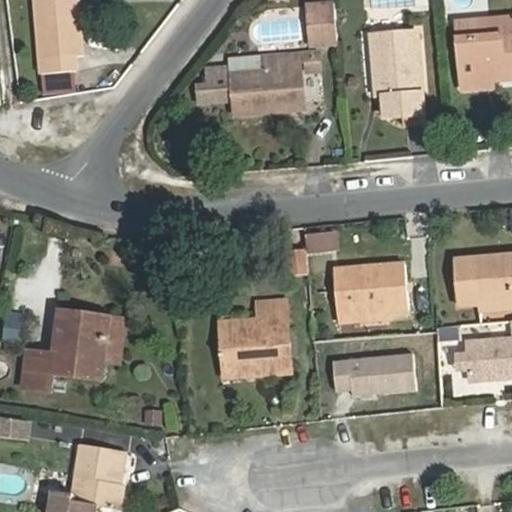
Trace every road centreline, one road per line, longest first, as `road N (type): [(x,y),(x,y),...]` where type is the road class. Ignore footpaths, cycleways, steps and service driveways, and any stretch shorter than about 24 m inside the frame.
road 1 (residential): [(72,205),(127,219),(511,189)]
road 2 (residential): [(252,474),(511,452)]
road 3 (residential): [(72,205),(134,104),(216,0)]
